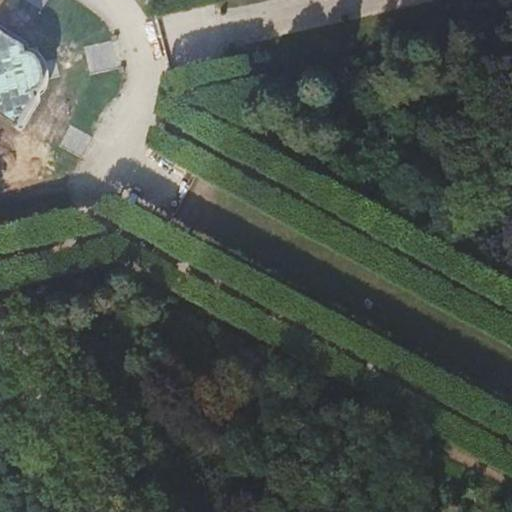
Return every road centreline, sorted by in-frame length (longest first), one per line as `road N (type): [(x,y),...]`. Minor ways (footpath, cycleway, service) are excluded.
road 1 (track): [(511,446),(106,230)]
road 2 (track): [(151,118),(511,315)]
road 3 (track): [(0,260),(106,230),(136,175),(151,118),(143,48)]
road 4 (track): [(143,48),(358,0)]
road 5 (track): [(102,511),(0,324)]
